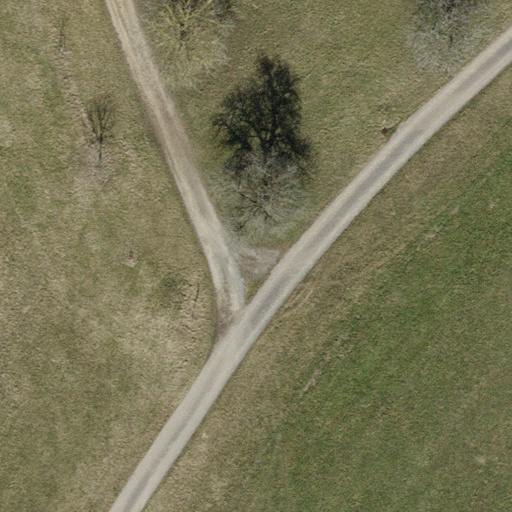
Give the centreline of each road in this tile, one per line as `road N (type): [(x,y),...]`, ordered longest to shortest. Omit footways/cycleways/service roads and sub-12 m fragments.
road 1 (track): [(511,59),(438,118),(238,332)]
road 2 (track): [(128,0),(238,332)]
road 3 (track): [(238,332),(129,511)]
